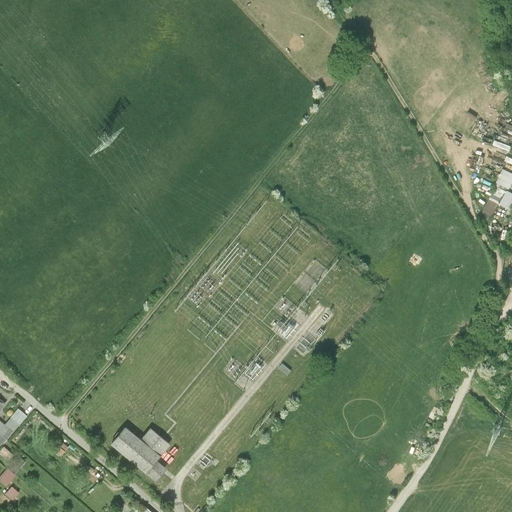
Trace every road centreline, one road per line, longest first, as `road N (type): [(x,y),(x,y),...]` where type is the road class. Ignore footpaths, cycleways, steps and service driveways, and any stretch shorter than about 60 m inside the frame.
road 1 (track): [(60,424),(372,54)]
road 2 (track): [(321,0),(400,83),(500,262),(495,288),(508,311)]
